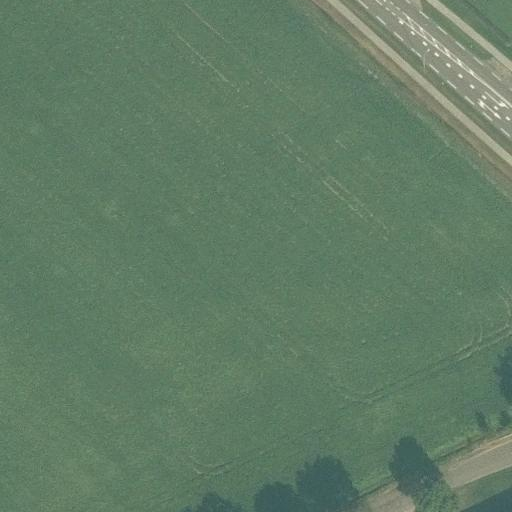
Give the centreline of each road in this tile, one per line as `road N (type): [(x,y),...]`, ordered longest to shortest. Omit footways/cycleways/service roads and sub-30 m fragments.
road 1 (primary): [(511,115),(378,0)]
road 2 (unclassified): [(392,511),(511,457)]
